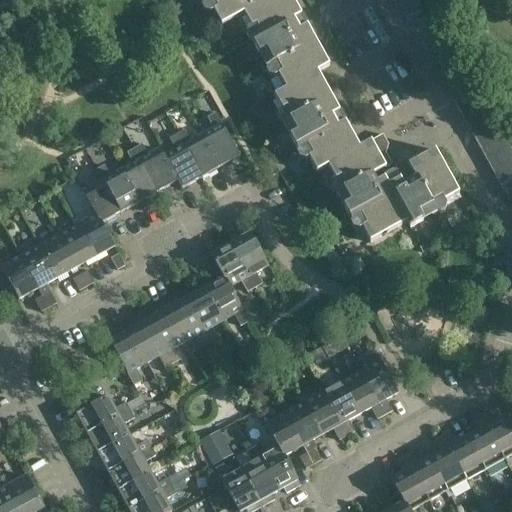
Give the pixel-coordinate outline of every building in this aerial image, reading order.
[(251,42),(280,93),(317,74),(329,67),(307,28),(307,25),(303,17),(300,16),(291,0),(268,0),(264,2),(263,0),(262,0),(199,0),(202,4),(201,8),(207,9),(210,15),(213,13),(217,19),(220,26),(217,27),(217,28),(225,44),(248,31),(250,36),(248,42),(251,42)] [(282,125),(289,138),(338,113),(317,74),(280,93),(273,97),(287,122),(282,125)] [(456,108),(460,115),(483,102),(476,90),(453,103),(456,108)] [(463,120),(466,126),(489,113),(483,102),(460,115),(463,120)] [(316,174),(328,168),(383,138),(382,136),(359,149),(344,123),(345,121),(341,114),(338,112),(338,113),(289,138),(297,152),(295,155),(302,156),(304,162),(308,160),(316,174)] [(469,132),(472,137),(495,124),(489,113),(466,126),(469,132)] [(213,130),(202,137),(220,169),(240,159),(215,115),(207,119),(213,130)] [(475,143),(478,148),(501,136),(495,124),(472,137),(475,143)] [(184,132),(177,136),(201,180),(220,169),(202,137),(190,143),(184,132)] [(175,151),(164,157),(163,159),(176,183),(181,191),(183,190),(201,180),(177,136),(169,140),(175,151)] [(482,154),(485,160),(508,147),(501,136),(478,148),(482,154)] [(336,195),(337,196),(373,177),(390,168),(391,164),(385,154),(388,146),(383,138),(328,168),(335,181),(332,183),(335,188),(332,194),(336,195)] [(158,194),(176,183),(163,159),(164,157),(160,150),(148,157),(142,146),(134,150),(158,194)] [(488,165),(491,171),(511,159),(511,154),(508,147),(485,160),(488,165)] [(132,166),(121,172),(139,204),(158,194),(134,150),(126,154),(132,166)] [(409,165),(433,209),(458,195),(434,151),(409,165)] [(494,176),(497,182),(511,173),(511,159),(491,171),(494,176)] [(385,177),(383,180),(407,224),(409,229),(436,214),(433,209),(409,165),(394,174),(392,173),(385,177)] [(103,167),(96,171),(120,214),(139,204),(121,172),(110,178),(103,167)] [(96,216),(101,225),(120,214),(96,171),(89,175),(95,187),(83,193),(96,216)] [(500,188),(504,194),(511,189),(511,173),(497,182),(500,188)] [(373,177),(337,196),(351,222),(356,219),(370,244),(407,224),(383,180),(377,184),(373,177)] [(74,221),(95,259),(114,248),(101,225),(96,216),(79,225),(76,220),(74,221)] [(58,237),(76,269),(95,259),(74,221),(72,222),(75,228),(58,237)] [(250,235),(230,246),(254,289),(261,285),(255,274),(267,267),(250,235)] [(36,242),(57,280),(76,269),(58,237),(41,247),(38,241),(36,242)] [(20,258),(38,290),(45,286),(57,280),(36,242),(34,243),(37,249),(20,258)] [(230,246),(211,257),(229,289),(241,283),(247,293),(254,289),(230,246)] [(111,260),(117,272),(125,267),(119,256),(111,260)] [(214,277),(201,285),(222,323),(233,316),(240,328),(248,323),(229,289),(211,257),(210,257),(223,280),(217,283),(214,277)] [(0,268),(2,272),(8,283),(14,295),(18,301),(38,290),(20,258),(3,268),(0,261),(0,268)] [(0,287),(8,283),(2,272),(0,273),(0,287)] [(88,273),(80,277),(86,289),(94,285),(88,273)] [(80,277),(73,282),(79,293),(86,289),(80,277)] [(0,302),(14,295),(8,283),(0,287),(0,302)] [(191,298),(185,301),(210,344),(217,340),(211,329),(222,323),(201,285),(188,292),(191,298)] [(38,290),(42,298),(49,309),(56,305),(45,286),(38,290)] [(42,298),(35,303),(41,314),(49,309),(42,298)] [(177,298),(163,306),(184,344),(196,337),(202,349),(210,344),(185,301),(180,304),(177,298)] [(153,319),(148,322),(172,365),(179,361),(173,350),(184,344),(163,306),(150,313),(153,319)] [(138,319),(125,327),(146,365),(158,358),(164,370),(172,365),(148,322),(142,325),(138,319)] [(121,365),(133,387),(135,391),(144,387),(135,371),(146,365),(125,327),(113,334),(116,339),(109,343),(121,365)] [(328,361),(321,349),(310,355),(316,367),(328,361)] [(376,365),(359,374),(383,418),(391,413),(385,402),(397,395),(377,357),(373,359),(376,365)] [(340,377),(337,379),(358,417),(370,410),(376,421),(383,418),(359,374),(343,383),(340,377)] [(338,385),(321,395),(346,439),(354,434),(348,423),(358,417),(337,379),(335,380),(338,385)] [(302,398),(299,400),(320,438),(333,431),(339,442),(346,439),(321,395),(305,404),(302,398)] [(75,417),(85,436),(129,412),(125,404),(114,411),(107,399),(96,405),(75,417)] [(300,406),(284,416),(301,448),(306,456),(312,467),(320,463),(310,444),(320,438),(299,400),(297,401),(300,406)] [(85,436),(96,455),(128,437),(122,426),(134,420),(129,412),(85,436)] [(480,417),(504,461),(511,456),(511,428),(506,418),(493,424),(487,413),(480,417)] [(278,451),(282,459),(283,459),(301,448),(284,416),(267,425),(264,419),(261,421),(278,451)] [(467,439),(488,476),(505,467),(502,462),(504,461),(480,417),(472,421),(479,433),(467,439)] [(181,420),(179,421),(171,426),(176,435),(186,430),(181,420)] [(0,437),(14,429),(9,421),(0,426),(0,437)] [(186,431),(174,439),(179,448),(191,441),(186,431)] [(442,438),(466,481),(482,472),(485,478),(488,476),(467,439),(456,445),(449,434),(442,438)] [(96,455),(107,474),(150,450),(146,442),(135,449),(128,437),(96,455)] [(209,438),(201,442),(207,454),(215,449),(209,438)] [(429,460),(450,498),(452,497),(449,491),(466,481),(442,438),(434,442),(440,454),(429,460)] [(260,445),(253,449),(277,493),(283,490),(286,495),(298,488),(300,488),(295,480),(285,463),(283,459),(282,459),(278,451),(266,457),(260,445)] [(252,465),(240,471),(261,509),(275,501),(272,496),(277,493),(253,449),(245,454),(252,465)] [(107,474),(117,493),(150,475),(143,464),(154,457),(150,450),(107,474)] [(411,455),(404,459),(428,503),(444,494),(447,499),(450,498),(429,460),(418,466),(411,455)] [(312,467),(306,456),(300,460),(306,471),(312,467)] [(390,482),(403,505),(407,511),(411,511),(428,503),(404,459),(396,463),(402,475),(390,482)] [(223,466),(215,470),(237,511),(243,511),(245,511),(255,511),(261,509),(240,471),(229,478),(223,466)] [(117,493),(127,511),(128,511),(171,488),(181,482),(177,475),(156,487),(150,475),(117,493)] [(6,481),(2,483),(18,511),(45,511),(26,478),(25,478),(9,487),(6,481)] [(171,488),(175,495),(186,490),(181,482),(171,488)] [(4,490),(0,492),(0,511),(18,511),(2,483),(1,484),(4,490)] [(128,511),(169,511),(164,502),(175,495),(171,488),(128,511)] [(511,494),(511,492),(501,497),(504,505),(511,501),(511,494)] [(490,503),(482,507),(484,511),(492,511),(495,511),(490,503)]
